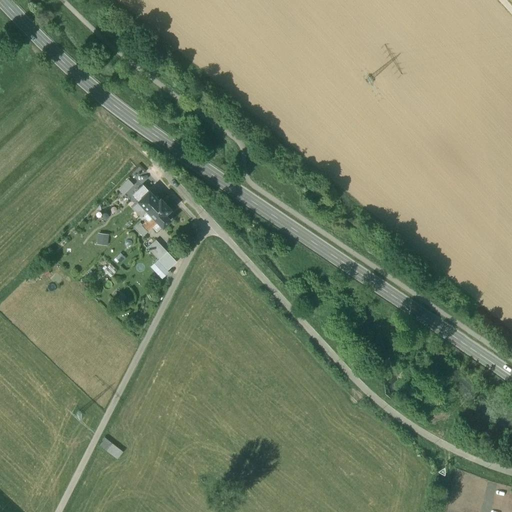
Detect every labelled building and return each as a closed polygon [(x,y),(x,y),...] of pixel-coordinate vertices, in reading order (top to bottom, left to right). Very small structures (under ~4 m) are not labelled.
[(129,179),(118,189),(123,195),(134,185),(129,179)] [(159,201),(149,191),(138,201),(142,206),(148,211),(159,201)] [(159,201),(148,211),(157,222),(162,227),(170,220),(165,215),(170,209),(165,204),(165,203),(162,200),(161,199),(159,201)] [(142,206),(136,212),(141,217),(148,211),(142,206)] [(142,225),(147,231),(157,222),(152,216),(142,225)] [(140,223),(135,227),(143,235),(147,231),(142,225),(140,223)] [(97,244),(108,245),(109,234),(99,233),(97,244)] [(156,240),(147,248),(152,252),(160,245),(156,240)] [(167,252),(160,245),(152,252),(158,259),(167,252)] [(160,263),(171,269),(175,260),(165,255),(160,263)] [(162,278),(169,271),(158,259),(151,266),(162,278)] [(111,443),(105,438),(99,447),(106,451),(111,443)] [(123,451),(111,443),(106,451),(117,459),(123,451)]
